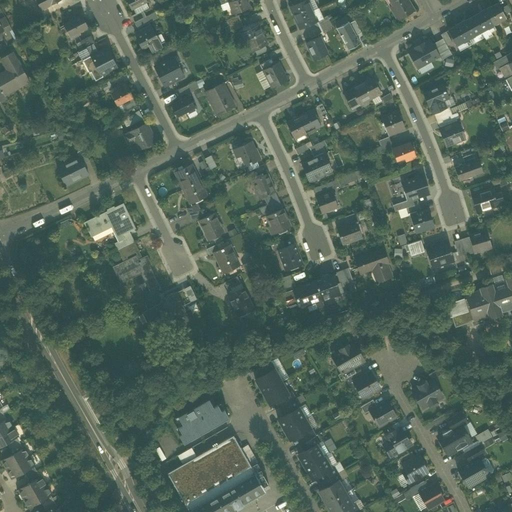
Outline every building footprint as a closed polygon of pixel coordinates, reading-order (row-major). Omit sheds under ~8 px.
[(38,0),(36,1),(41,10),(51,5),(60,0),(38,0)] [(126,0),(131,10),(133,9),(146,2),(147,2),(145,0),(126,0)] [(246,0),(233,0),(230,1),(232,7),(234,14),(249,8),(246,0)] [(290,6),(296,19),(310,12),(305,0),(290,6)] [(306,0),(305,0),(310,12),(312,11),(318,9),(313,0),(306,0)] [(387,0),(399,19),(413,11),(406,0),(387,0)] [(223,10),(232,7),(230,1),(228,2),(221,5),(223,10)] [(146,2),(133,9),(136,14),(142,11),(143,11),(148,8),(146,2)] [(498,3),(485,10),(493,25),(505,18),(498,3)] [(41,10),(44,16),(54,12),(51,5),(41,10)] [(317,21),(323,19),(318,9),(312,11),(317,22),(317,21)] [(485,10),(473,17),(481,32),(493,25),(485,10)] [(131,16),(134,23),(146,17),(143,11),(142,11),(136,14),(131,16)] [(312,11),(310,12),(296,19),(300,29),(317,22),(312,11)] [(155,12),(146,17),(134,23),(137,28),(149,22),(158,18),(155,12)] [(64,25),(71,38),(80,34),(79,32),(87,28),(81,16),(64,25)] [(227,20),(230,25),(240,21),(238,16),(227,20)] [(3,32),(4,33),(12,29),(5,17),(0,19),(0,24),(0,25),(3,32)] [(317,21),(320,27),(329,22),(327,17),(323,19),(317,21)] [(473,17),(460,24),(468,38),(481,32),(473,17)] [(242,26),(240,21),(230,25),(232,31),(239,28),(242,26)] [(354,21),(349,23),(356,36),(361,33),(354,21)] [(239,28),(240,30),(254,24),(253,22),(242,26),(239,28)] [(332,27),(329,22),(320,27),(322,32),(332,27)] [(348,50),(360,44),(356,36),(349,23),(348,22),(336,28),(348,50)] [(245,40),(247,40),(261,33),(257,23),(254,24),(240,30),(245,40)] [(456,45),(468,38),(460,24),(448,31),(456,45)] [(161,47),(160,44),(156,37),(150,26),(139,31),(140,35),(136,37),(142,49),(149,45),(152,52),(161,47)] [(440,35),(443,38),(447,46),(452,43),(446,32),(440,35)] [(267,45),(261,33),(247,40),(252,51),(254,50),(265,46),(267,45)] [(161,34),(156,37),(160,44),(164,42),(161,34)] [(77,46),(80,51),(93,44),(95,43),(91,36),(80,41),(81,44),(77,46)] [(306,43),(314,60),(327,54),(319,37),(306,43)] [(443,38),(432,44),(439,56),(441,60),(451,54),(447,46),(443,38)] [(416,49),(409,53),(417,68),(418,68),(430,61),(439,56),(432,44),(430,41),(423,45),(422,43),(415,47),(416,49)] [(97,52),(93,44),(80,51),(77,52),(81,61),(82,60),(91,56),(96,53),(97,52)] [(254,50),(256,55),(267,50),(265,46),(254,50)] [(160,55),(163,62),(173,57),(177,55),(174,48),(160,55)] [(116,67),(114,63),(107,49),(97,54),(96,53),(91,56),(101,76),(102,76),(110,71),(110,70),(116,67)] [(0,88),(1,89),(3,93),(20,84),(22,86),(29,82),(12,52),(1,59),(8,72),(0,76),(0,88)] [(493,62),(497,70),(500,68),(508,64),(511,61),(511,52),(493,62)] [(91,56),(82,60),(89,73),(91,72),(95,81),(103,77),(102,76),(101,76),(91,56)] [(163,62),(154,67),(164,86),(183,77),(173,57),(163,62)] [(260,65),(263,70),(274,65),(271,59),(260,65)] [(418,68),(421,75),(434,68),(430,61),(418,68)] [(271,86),(272,88),(287,80),(278,62),(274,65),(263,70),(271,86)] [(507,76),(511,73),(511,71),(508,64),(500,68),(504,77),(506,76),(507,76)] [(271,86),(263,70),(255,74),(264,89),(271,86)] [(372,78),(363,83),(370,97),(371,99),(378,95),(381,93),(372,78)] [(101,85),(104,90),(113,85),(110,80),(101,85)] [(178,90),(181,96),(185,93),(186,95),(193,91),(198,88),(195,82),(178,90)] [(111,94),(117,105),(121,104),(132,98),(125,83),(113,89),(115,92),(111,94)] [(212,105),(217,115),(234,106),(223,83),(205,92),(205,93),(208,91),(214,104),(212,105)] [(363,83),(351,89),(359,103),(370,97),(363,83)] [(5,96),(22,86),(20,84),(3,93),(5,96)] [(423,93),(429,106),(440,101),(442,100),(448,98),(442,85),(423,93)] [(351,107),(359,103),(351,89),(344,93),(351,107)] [(208,91),(205,93),(212,105),(214,104),(208,91)] [(381,102),(382,104),(392,98),(390,93),(380,99),(381,102)] [(380,99),(378,95),(371,99),(375,106),(381,102),(380,99)] [(171,105),(177,117),(186,112),(187,114),(195,109),(188,96),(171,105)] [(136,106),(132,98),(121,104),(125,112),(136,106)] [(433,114),(444,109),(440,101),(429,106),(433,114)] [(322,103),(316,106),(321,115),(326,113),(322,103)] [(454,112),(467,107),(466,103),(452,107),(454,112)] [(433,114),(436,121),(447,116),(452,115),(449,107),(444,109),(433,114)] [(312,110),(297,117),(304,131),(319,123),(312,110)] [(126,118),(130,125),(142,118),(139,111),(126,118)] [(381,118),(387,134),(404,128),(398,112),(381,118)] [(447,116),(436,121),(439,127),(450,122),(447,116)] [(306,133),(304,131),(297,117),(286,123),(295,139),(306,133)] [(359,117),(349,123),(351,126),(361,121),(359,117)] [(355,132),(366,127),(363,121),(352,126),(355,132)] [(439,129),(446,146),(464,139),(458,122),(439,129)] [(304,131),(306,133),(320,126),(319,123),(304,131)] [(130,131),(130,132),(124,135),(129,145),(135,142),(138,140),(142,148),(155,142),(145,124),(130,131)] [(377,140),(380,147),(391,142),(388,136),(377,140)] [(239,157),(243,167),(261,159),(256,148),(254,149),(251,141),(234,149),(238,157),(239,157)] [(308,147),(313,159),(324,154),(326,153),(321,141),(308,147)] [(391,142),(380,147),(382,152),(393,148),(391,142)] [(404,157),(405,161),(416,156),(411,143),(401,147),(400,146),(393,149),(392,150),(396,160),(404,157)] [(294,150),(297,156),(308,150),(305,144),(294,150)] [(80,157),(83,164),(89,161),(83,149),(77,152),(79,157),(80,157)] [(241,168),(243,167),(239,157),(238,157),(234,149),(232,149),(241,168)] [(313,159),(302,164),(308,178),(321,172),(322,174),(331,170),(324,154),(313,159)] [(462,158),(465,164),(470,162),(470,163),(475,161),(473,154),(462,158)] [(205,159),(210,169),(216,166),(211,155),(205,159)] [(57,169),(65,185),(88,174),(83,164),(80,157),(79,157),(75,159),(75,160),(57,169)] [(454,168),(459,181),(475,175),(470,163),(470,162),(465,164),(454,168)] [(175,172),(183,189),(199,181),(191,164),(175,172)] [(2,173),(6,179),(16,173),(13,167),(2,173)] [(259,199),(266,196),(275,192),(274,192),(270,182),(271,182),(267,174),(251,180),(259,199)] [(407,200),(407,201),(416,198),(429,194),(422,174),(414,177),(415,178),(401,183),(407,200)] [(492,181),(494,188),(507,184),(505,178),(492,181)] [(203,189),(199,181),(183,189),(184,189),(187,195),(186,195),(190,204),(204,197),(201,190),(203,189)] [(329,193),(328,191),(325,184),(313,189),(316,198),(329,193)] [(471,195),(476,212),(477,212),(476,209),(489,205),(490,208),(497,205),(494,196),(492,189),(491,189),(480,193),(472,195),(471,195)] [(315,198),(321,213),(337,207),(332,192),(329,193),(316,198),(315,198)] [(265,199),(268,205),(279,200),(276,194),(267,198),(265,199)] [(494,196),(497,205),(503,204),(500,194),(494,196)] [(404,201),(406,208),(418,204),(416,198),(407,201),(407,200),(404,201)] [(281,206),(279,200),(268,205),(270,211),(281,206)] [(118,241),(130,236),(128,232),(129,231),(135,228),(123,203),(114,208),(115,210),(109,212),(108,211),(84,222),(84,223),(85,223),(87,228),(86,228),(88,231),(89,231),(92,236),(111,227),(118,241)] [(187,208),(190,215),(200,210),(197,204),(187,208)] [(420,210),(418,204),(406,208),(408,214),(420,210)] [(268,226),(272,235),(290,227),(282,209),(266,216),(270,225),(268,226)] [(410,215),(415,233),(433,227),(428,209),(410,215)] [(203,216),(200,210),(190,215),(193,221),(203,216)] [(198,221),(208,240),(224,233),(214,213),(198,221)] [(345,217),(347,224),(356,221),(356,222),(359,220),(356,213),(353,214),(345,217)] [(336,228),(342,244),(362,237),(356,222),(356,221),(347,224),(336,228)] [(473,249),(474,253),(491,247),(486,231),(468,236),(469,237),(473,249)] [(114,243),(117,250),(134,242),(131,235),(130,236),(118,241),(114,243)] [(406,242),(405,235),(398,236),(400,244),(406,242)] [(469,237),(461,240),(465,252),(473,249),(469,237)] [(271,245),(273,252),(278,250),(285,247),(283,240),(271,245)] [(406,245),(410,257),(425,252),(421,240),(406,245)] [(465,253),(465,252),(461,240),(454,242),(458,255),(465,253)] [(138,251),(134,242),(117,250),(120,255),(124,253),(126,257),(138,251)] [(206,249),(209,255),(213,253),(219,250),(216,244),(206,249)] [(285,263),(287,269),(302,264),(298,255),(298,256),(293,244),(285,247),(278,250),(283,263),(285,263)] [(426,249),(431,267),(444,263),(444,264),(453,261),(451,254),(450,251),(448,244),(442,245),(439,246),(439,245),(426,249)] [(213,253),(224,273),(240,266),(229,245),(219,250),(213,253)] [(375,266),(381,281),(391,277),(386,264),(389,263),(383,249),(354,259),(359,272),(375,266)] [(137,296),(138,297),(150,291),(149,289),(158,284),(149,265),(151,264),(147,255),(138,260),(136,255),(112,267),(113,268),(119,281),(120,284),(141,274),(145,283),(136,287),(136,288),(138,287),(141,294),(137,296)] [(116,282),(119,281),(113,268),(109,269),(116,282)] [(348,268),(342,270),(347,283),(350,293),(356,291),(348,268)] [(341,285),(347,283),(342,270),(336,273),(341,285)] [(276,280),(280,291),(294,287),(290,275),(276,280)] [(332,275),(314,282),(321,300),(339,293),(332,275)] [(225,282),(228,290),(240,284),(236,277),(225,282)] [(466,299),(473,321),(482,318),(488,316),(489,319),(501,315),(500,312),(511,308),(511,277),(506,279),(507,282),(492,287),(491,284),(479,288),(480,291),(465,296),(466,299)] [(314,282),(294,289),(293,290),(297,303),(298,302),(300,307),(315,302),(315,303),(321,300),(314,282)] [(184,289),(191,302),(197,299),(195,297),(190,286),(184,289)] [(286,307),(297,303),(293,290),(294,289),(294,287),(280,291),(286,307)] [(228,295),(238,316),(253,309),(243,288),(228,295)] [(170,310),(179,329),(191,323),(176,292),(164,298),(165,301),(144,311),(148,321),(170,310)] [(472,327),(484,323),(482,318),(473,321),(466,299),(464,300),(464,299),(446,304),(451,317),(455,327),(471,322),(472,327)] [(341,373),(341,374),(353,367),(364,361),(354,343),(348,347),(347,345),(339,349),(340,351),(331,356),(341,373)] [(257,369),(261,376),(274,368),(271,363),(257,369)] [(341,381),(346,378),(356,372),(353,367),(341,374),(341,373),(338,375),(341,381)] [(255,379),(262,392),(281,381),(274,368),(261,376),(255,379)] [(428,375),(431,380),(432,379),(441,374),(438,369),(428,375)] [(360,370),(356,372),(346,378),(349,383),(353,381),(363,375),(360,370)] [(353,381),(362,398),(380,388),(370,371),(363,375),(353,381)] [(429,404),(430,406),(436,402),(435,400),(442,397),(432,379),(431,380),(426,383),(425,381),(418,385),(419,387),(412,391),(421,405),(427,402),(429,404)] [(288,393),(281,381),(262,392),(269,404),(275,401),(280,398),(288,394),(288,393)] [(280,398),(284,405),(294,399),(295,398),(291,391),(288,393),(288,394),(280,398)] [(294,399),(297,405),(304,400),(301,395),(295,398),(294,399)] [(279,407),(284,405),(280,398),(275,401),(279,407)] [(208,399),(178,416),(182,424),(178,427),(181,433),(178,435),(183,443),(228,417),(224,409),(221,410),(217,404),(213,407),(208,399)] [(294,399),(284,405),(279,407),(284,416),(298,407),(297,405),(294,399)] [(360,407),(364,413),(369,410),(376,406),(372,400),(360,407)] [(369,410),(378,426),(395,417),(392,412),(393,412),(387,400),(376,406),(369,410)] [(311,427),(316,424),(309,411),(308,411),(304,404),(300,406),(311,427)] [(278,419),(284,429),(304,418),(298,407),(284,416),(278,419)] [(445,420),(450,429),(460,423),(462,426),(468,423),(461,411),(447,419),(445,420)] [(432,421),(435,426),(445,420),(447,419),(444,414),(432,421)] [(0,434),(13,427),(7,418),(6,419),(0,422),(0,434)] [(311,429),(304,418),(284,429),(290,441),(297,437),(301,434),(311,429)] [(446,450),(449,455),(471,442),(470,440),(471,437),(469,434),(466,433),(462,426),(460,423),(450,429),(438,435),(443,444),(442,447),(443,449),(446,450)] [(18,437),(13,427),(0,434),(0,447),(7,443),(17,438),(18,437)] [(475,435),(478,442),(491,435),(488,428),(475,435)] [(301,434),(306,442),(314,437),(315,436),(311,429),(301,434)] [(386,436),(389,441),(401,434),(398,429),(386,436)] [(383,444),(390,456),(398,452),(405,448),(412,444),(409,439),(411,438),(406,431),(403,433),(401,434),(389,441),(388,441),(383,444)] [(485,440),(488,446),(502,438),(499,433),(485,440)] [(301,444),(303,443),(306,442),(301,434),(297,437),(301,444)] [(228,511),(264,491),(265,491),(264,489),(259,480),(251,466),(241,449),(233,435),(196,456),(182,464),(167,473),(189,511),(228,511)] [(318,444),(314,437),(306,442),(303,443),(307,449),(316,444),(316,445),(318,444)] [(7,443),(10,448),(20,443),(17,438),(7,443)] [(331,438),(325,440),(329,450),(335,448),(331,438)] [(23,448),(20,443),(10,448),(13,454),(23,448)] [(305,467),(322,457),(318,448),(316,445),(316,444),(307,449),(298,455),(305,467)] [(324,444),(318,448),(322,457),(323,456),(329,453),(324,444)] [(464,453),(469,462),(479,457),(485,454),(479,444),(464,453)] [(258,462),(248,445),(241,449),(251,466),(258,462)] [(1,461),(6,470),(30,456),(24,447),(23,448),(13,454),(1,461)] [(166,458),(159,447),(155,449),(162,461),(166,458)] [(178,456),(182,464),(196,456),(191,448),(178,456)] [(398,459),(402,465),(402,464),(414,456),(411,451),(398,459)] [(403,473),(408,483),(428,472),(425,468),(423,467),(421,464),(422,461),(418,454),(414,456),(402,464),(402,465),(406,471),(403,473)] [(35,466),(30,456),(6,470),(11,479),(24,472),(34,467),(35,466)] [(330,468),(323,456),(322,457),(305,467),(312,479),(318,476),(331,469),(330,468)] [(472,482),(474,484),(489,475),(479,457),(469,462),(457,469),(465,482),(468,480),(472,482)] [(318,476),(321,482),(337,473),(333,466),(330,468),(331,469),(318,476)] [(24,472),(27,478),(37,472),(34,467),(24,472)] [(39,477),(37,472),(27,478),(30,483),(39,477)] [(341,480),(337,473),(321,482),(325,488),(338,480),(338,481),(341,480)] [(18,490),(23,499),(46,486),(41,476),(39,477),(30,483),(18,490)] [(259,480),(264,489),(269,486),(264,477),(259,480)] [(319,491),(326,504),(345,493),(338,481),(338,480),(325,488),(319,491)] [(408,490),(412,497),(419,493),(428,488),(424,481),(408,490)] [(419,493),(428,509),(443,500),(434,484),(428,488),(419,493)] [(52,495),(46,486),(23,499),(28,508),(40,501),(50,496),(52,495)] [(397,502),(404,498),(398,488),(391,492),(397,502)] [(228,511),(236,511),(266,495),(264,491),(228,511)] [(352,505),(345,493),(326,504),(330,511),(339,511),(344,510),(352,505)] [(40,501),(43,507),(54,501),(50,496),(40,501)] [(57,506),(54,501),(43,507),(46,511),(57,506)] [(344,510),(344,511),(354,511),(358,510),(354,503),(352,505),(344,510)]
